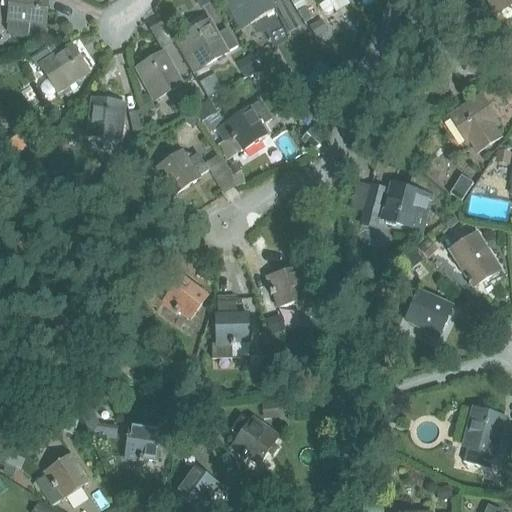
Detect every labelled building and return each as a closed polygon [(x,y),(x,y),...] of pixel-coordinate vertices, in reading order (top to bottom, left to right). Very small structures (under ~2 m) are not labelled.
[(11,0),(8,26),(7,37),(11,42),(26,44),(42,46),(44,30),(47,0),(11,0)] [(284,0),(232,0),(241,15),(243,14),(250,26),(274,13),(288,37),(301,30),(284,0)] [(306,9),(301,0),(297,0),(292,2),(297,13),(306,9)] [(333,6),(331,1),(333,0),(313,0),(318,8),(320,7),(323,13),(325,15),(328,16),(331,15),(333,13),(334,12),(334,9),(333,6)] [(511,0),(485,0),(495,16),(511,5),(511,0)] [(327,34),(320,22),(309,28),(316,40),(327,34)] [(183,39),(182,40),(176,44),(194,74),(200,71),(226,56),(226,55),(237,49),(227,32),(216,38),(209,25),(196,33),(194,29),(190,26),(185,27),(182,31),(182,36),(183,39)] [(41,70),(49,82),(45,84),(43,87),(42,90),(42,92),(42,94),(43,95),(46,97),(48,98),(51,98),(54,97),(57,95),(88,75),(71,50),(59,58),(53,48),(30,62),(38,73),(41,70)] [(181,87),(174,74),(164,57),(137,72),(154,102),(181,87)] [(252,58),(238,65),(245,78),(259,71),(252,58)] [(265,75),(255,75),(255,86),(265,86),(265,75)] [(201,89),(191,94),(197,106),(207,101),(201,89)] [(155,110),(147,93),(139,97),(147,114),(155,110)] [(480,101),(450,120),(467,146),(470,144),(477,156),(501,140),(493,129),(497,126),(480,101)] [(210,102),(195,111),(203,122),(217,114),(210,102)] [(118,143),(121,128),(123,108),(93,104),(88,138),(118,143)] [(223,128),(215,133),(223,145),(217,149),(227,164),(243,154),(267,138),(261,129),(272,123),(260,104),(223,128)] [(190,116),(185,125),(193,130),(198,121),(190,116)] [(499,154),(498,165),(509,167),(511,156),(499,154)] [(156,172),(166,187),(168,186),(176,198),(200,182),(199,180),(209,173),(198,157),(188,163),(182,155),(156,172)] [(215,181),(224,176),(215,161),(206,166),(215,181)] [(242,174),(237,166),(229,171),(234,179),(242,174)] [(124,167),(107,182),(120,186),(132,176),(124,167)] [(63,191),(68,197),(78,190),(67,176),(59,183),(65,190),(63,191)] [(462,178),(450,196),(462,204),(474,186),(462,178)] [(434,199),(421,196),(392,188),(383,222),(385,223),(384,225),(395,228),(396,226),(424,234),(430,213),(428,212),(431,202),(433,202),(434,199)] [(371,190),(364,214),(361,227),(375,231),(379,217),(385,194),(371,190)] [(146,251),(158,243),(142,219),(115,236),(132,263),(148,253),(146,251)] [(451,231),(459,224),(455,220),(447,227),(451,231)] [(450,253),(463,273),(473,290),(499,273),(476,236),(450,253)] [(429,243),(420,252),(429,261),(438,252),(429,243)] [(425,266),(414,251),(400,262),(411,276),(425,266)] [(297,272),(266,281),(271,298),(274,297),(277,311),(305,303),(297,272)] [(395,287),(386,273),(366,287),(375,301),(395,287)] [(182,280),(170,296),(164,305),(178,316),(179,314),(190,322),(207,298),(182,280)] [(116,287),(124,297),(132,292),(124,281),(116,287)] [(439,338),(451,310),(419,296),(406,323),(439,338)] [(216,312),(232,313),(232,300),(217,300),(216,312)] [(233,362),(233,349),(235,349),(235,346),(248,346),(248,317),(216,318),(216,346),(212,346),(212,362),(233,362)] [(271,338),(286,333),(281,317),(266,321),(271,338)] [(163,376),(150,354),(138,361),(151,383),(163,376)] [(190,387),(184,373),(173,377),(179,391),(190,387)] [(278,382),(267,386),(270,394),(270,395),(281,392),(281,391),(278,382)] [(325,395),(324,385),(313,386),(314,396),(325,395)] [(96,390),(74,404),(92,438),(117,442),(118,430),(100,427),(90,408),(102,400),(96,390)] [(279,404),(263,406),(264,422),(280,421),(279,404)] [(489,472),(493,456),(495,457),(504,422),(474,414),(469,433),(465,453),(466,453),(463,465),(489,472)] [(259,468),(276,444),(241,419),(231,433),(240,439),(231,451),(246,462),(247,459),(259,468)] [(125,462),(143,465),(143,462),(158,464),(161,435),(129,431),(125,462)] [(182,448),(194,441),(189,432),(177,439),(182,448)] [(20,473),(32,448),(14,439),(2,465),(20,473)] [(46,479),(37,485),(53,509),(88,486),(71,459),(44,477),(46,479)] [(210,499),(218,488),(195,471),(176,497),(197,511),(204,511),(212,501),(210,499)]
